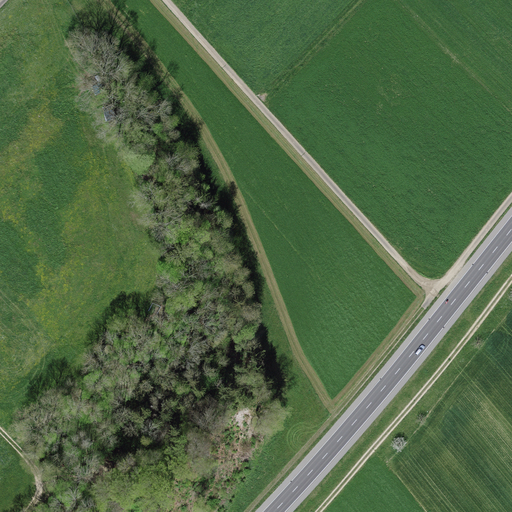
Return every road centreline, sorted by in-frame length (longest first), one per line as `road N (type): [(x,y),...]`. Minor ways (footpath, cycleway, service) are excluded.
road 1 (track): [(165,0),(419,281),(442,285),(511,197)]
road 2 (primary): [(272,511),(511,228)]
road 3 (track): [(511,281),(314,511)]
road 4 (track): [(246,511),(423,306)]
